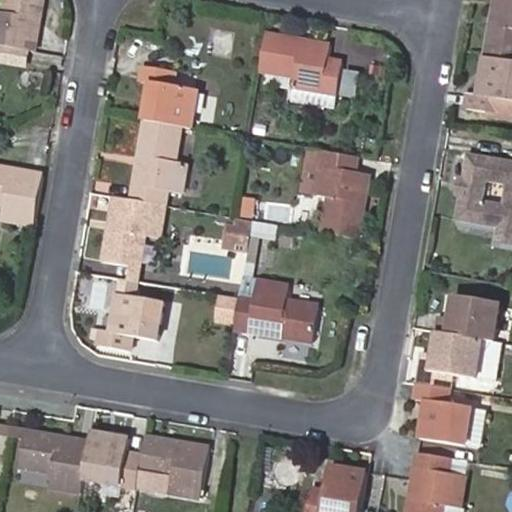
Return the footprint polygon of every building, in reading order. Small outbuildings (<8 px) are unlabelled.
[(0,47),(37,54),(46,0),(8,0),(6,15),(0,13),(0,47)] [(0,0),(0,13),(6,15),(8,0),(0,0)] [(511,0),(495,0),(486,60),(511,64),(511,0)] [(331,47),(268,36),(261,72),(295,78),(291,100),(324,106),(326,95),(338,97),(344,64),(330,62),(331,47)] [(511,64),(486,60),(480,97),(471,95),(469,111),(500,116),(501,110),(503,101),(511,102),(511,64)] [(152,85),(146,122),(182,128),(193,130),(200,92),(175,88),(177,73),(145,67),(142,84),(152,85)] [(511,112),(511,102),(503,101),(501,110),(511,112)] [(182,128),(146,122),(134,202),(168,208),(170,194),(185,197),(190,166),(175,163),(182,128)] [(319,196),(326,153),(310,151),(309,151),(303,193),(319,196)] [(358,173),(360,160),(326,153),(319,196),(331,198),(324,235),(360,241),(371,175),(358,173)] [(503,230),(511,231),(511,164),(470,158),(466,182),(471,187),(470,195),(463,198),(460,223),(503,230)] [(4,223),(35,228),(44,177),(0,168),(0,206),(7,208),(4,223)] [(471,187),(466,182),(463,182),(460,197),(463,198),(470,195),(471,187)] [(134,202),(118,199),(107,264),(134,268),(143,270),(148,238),(162,241),(168,208),(134,202)] [(253,223),(239,220),(238,231),(230,230),(228,248),(249,251),(251,238),(253,223)] [(253,223),(251,238),(265,240),(276,241),(278,226),(253,223)] [(511,248),(511,231),(503,230),(500,246),(511,248)] [(244,280),(259,283),(265,240),(251,238),(249,251),(244,280)] [(134,268),(132,282),(140,284),(143,270),(134,268)] [(244,280),(236,331),(315,344),(321,308),(289,304),(292,288),(259,283),(244,280)] [(140,284),(132,282),(129,298),(137,300),(140,284)] [(137,300),(129,298),(122,297),(115,332),(103,331),(101,347),(133,352),(135,338),(161,342),(167,304),(137,300)] [(487,343),(496,344),(503,307),(456,299),(452,321),(442,319),(439,334),(487,343)] [(511,339),(511,308),(503,307),(496,344),(504,346),(511,347),(511,339)] [(487,343),(439,334),(435,357),(425,355),(422,372),(430,373),(480,382),(487,343)] [(135,338),(133,352),(158,357),(161,342),(135,338)] [(496,344),(487,343),(480,382),(497,385),(504,346),(496,344)] [(430,373),(422,372),(419,386),(427,387),(452,391),(454,378),(430,373)] [(450,406),(452,391),(427,387),(419,386),(417,402),(427,403),(420,441),(468,449),(468,447),(475,411),(450,406)] [(484,450),(490,413),(475,411),(468,447),(484,450)] [(0,436),(12,438),(13,431),(0,428),(0,436)] [(13,431),(12,438),(27,441),(28,434),(13,431)] [(51,490),(84,495),(86,481),(92,445),(28,434),(27,441),(22,469),(53,475),(51,490)] [(86,481),(139,490),(141,475),(144,458),(131,456),(133,442),(94,435),(92,445),(86,481)] [(144,458),(141,475),(174,480),(172,495),(203,500),(212,451),(147,440),(144,458)] [(463,511),(469,478),(452,476),(454,461),(418,455),(408,511),(445,511),(447,508),(463,511)] [(469,478),(471,464),(454,461),(452,476),(469,478)] [(363,511),(370,474),(330,468),(326,494),(313,492),(309,511),(363,511)] [(174,480),(141,475),(139,490),(172,495),(174,480)]
